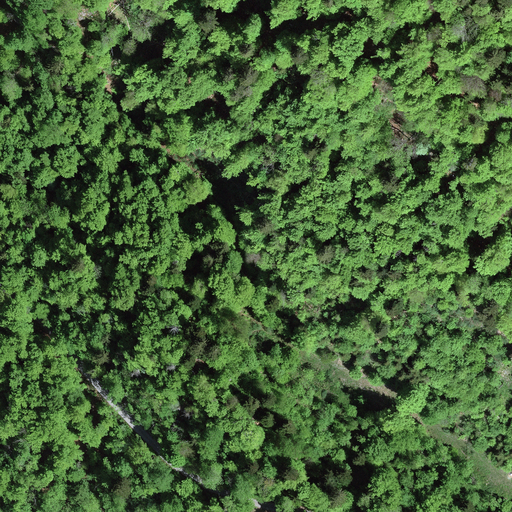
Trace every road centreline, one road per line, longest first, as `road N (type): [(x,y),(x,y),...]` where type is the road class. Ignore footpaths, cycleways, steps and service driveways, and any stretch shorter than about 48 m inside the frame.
road 1 (track): [(511,476),(252,314),(225,200),(203,160)]
road 2 (track): [(0,282),(177,466),(219,491),(296,511)]
